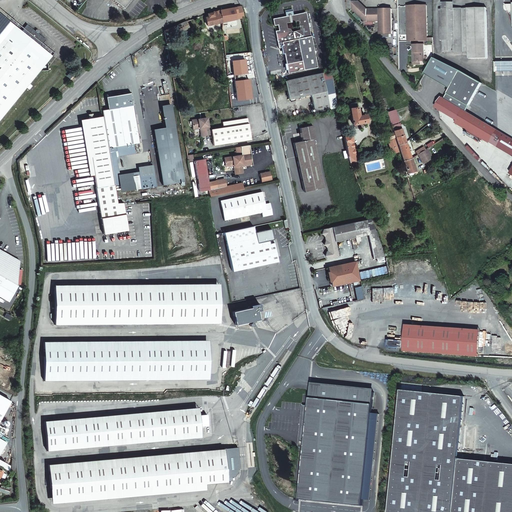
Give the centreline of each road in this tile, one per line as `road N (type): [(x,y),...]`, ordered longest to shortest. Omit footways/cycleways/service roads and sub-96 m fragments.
road 1 (residential): [(511,373),(366,358),(336,340),(314,311),(252,0)]
road 2 (unclassified): [(4,157),(30,233),(33,271),(21,383),(22,506)]
road 3 (residential): [(511,195),(337,0)]
road 4 (unknown): [(366,358),(381,315),(393,308),(463,312),(500,339)]
road 5 (unknown): [(33,130),(73,226),(102,246),(137,243)]
road 6 (tertiary): [(4,157),(114,54)]
